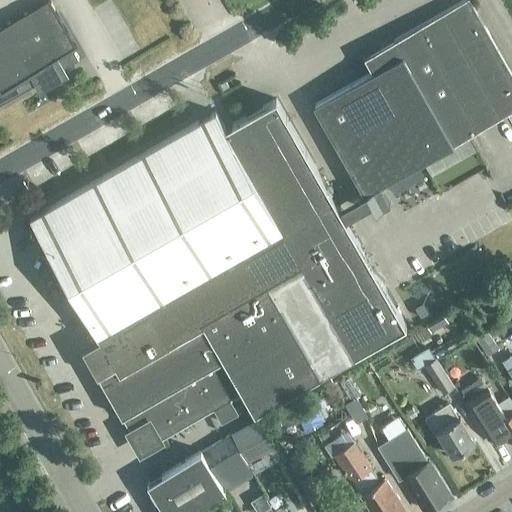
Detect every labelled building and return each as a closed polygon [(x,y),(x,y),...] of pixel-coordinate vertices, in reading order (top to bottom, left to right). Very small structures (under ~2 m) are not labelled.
[(49,0),(46,0),(0,26),(0,103),(36,82),(39,88),(64,73),(61,68),(78,59),(73,50),(76,48),(49,0)] [(380,185),(511,110),(511,77),(468,0),(464,0),(362,58),(371,73),(314,105),(364,194),(380,185)] [(275,98),(224,127),(215,111),(29,218),(98,338),(82,347),(131,433),(139,428),(141,432),(149,434),(153,432),(157,440),(213,408),(220,421),(237,411),(230,399),(242,391),(254,413),(406,326),(345,219),(339,209),(275,98)] [(345,219),(370,205),(374,212),(390,203),(380,185),(364,194),(339,209),(345,219)] [(420,317),(428,312),(423,302),(414,307),(420,317)] [(430,331),(447,321),(443,313),(426,322),(430,331)] [(476,338),(487,355),(498,348),(486,331),(476,338)] [(409,358),(416,369),(434,358),(428,347),(409,358)] [(446,351),(436,357),(439,362),(444,369),(453,363),(446,351)] [(444,369),(439,362),(436,357),(425,364),(443,393),(454,386),(444,369)] [(351,370),(339,376),(345,386),(356,380),(351,370)] [(498,444),(509,436),(511,440),(511,410),(505,415),(481,378),(462,391),(498,444)] [(277,413),(283,427),(320,410),(311,391),(289,401),(292,406),(277,413)] [(345,404),(356,422),(367,416),(356,397),(345,404)] [(458,417),(449,402),(425,417),(435,432),(438,431),(452,454),(474,440),(459,416),(458,417)] [(276,447),(259,417),(229,434),(247,462),(276,447)] [(404,475),(424,507),(450,491),(429,458),(428,458),(408,425),(378,444),(400,478),(404,475)] [(229,434),(202,451),(201,450),(147,483),(164,511),(207,511),(204,505),(254,474),(229,434)] [(372,511),(407,511),(385,477),(380,480),(354,440),(334,454),(372,511)] [(312,474),(311,474),(310,473),(315,470),(305,453),(301,455),(301,454),(286,463),(298,483),(310,503),(324,495),(312,474)] [(274,511),(273,510),(264,496),(253,502),(258,511),(274,511)] [(361,511),(350,496),(340,502),(339,500),(320,511),(319,511),(361,511)] [(35,511),(40,509),(35,500),(30,503),(35,511)]
